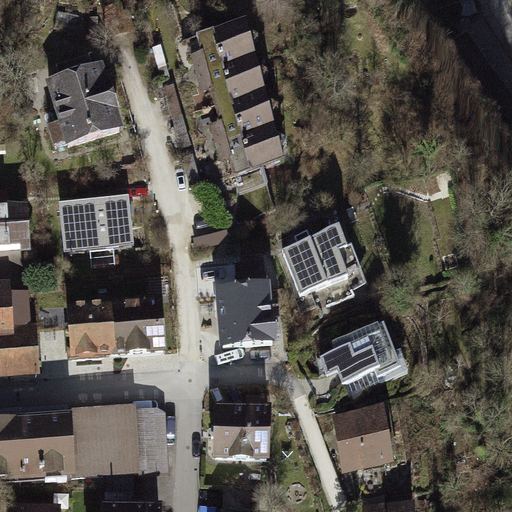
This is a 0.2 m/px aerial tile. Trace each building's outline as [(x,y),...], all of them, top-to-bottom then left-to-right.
[(477,0),(428,0),(434,16),(478,0),(477,0)] [(246,22),(196,36),(237,179),(288,165),(246,22)] [(113,72),(49,89),(72,157),(134,141),(113,72)] [(131,201),(60,209),(65,259),(136,252),(131,201)] [(0,254),(33,252),(28,208),(0,210),(0,254)] [(354,234),(294,254),(316,315),(376,293),(354,234)] [(0,282),(0,378),(43,376),(39,289),(17,290),(16,281),(0,282)] [(219,306),(222,345),(272,341),(268,289),(218,293),(219,306)] [(70,310),(74,355),(91,354),(160,349),(157,303),(70,310)] [(399,369),(381,325),(329,345),(332,352),(318,357),(322,366),(325,374),(335,370),(340,384),(373,371),(376,378),(399,369)] [(144,475),(140,411),(81,414),(81,421),(84,477),(84,478),(144,475)] [(215,435),(214,459),(264,462),(266,413),(216,411),(215,435)] [(376,416),(340,422),(342,436),(347,465),(383,459),(376,416)] [(0,426),(0,483),(84,477),(81,421),(0,426)] [(104,495),(103,511),(156,511),(157,510),(130,509),(131,496),(104,495)]
